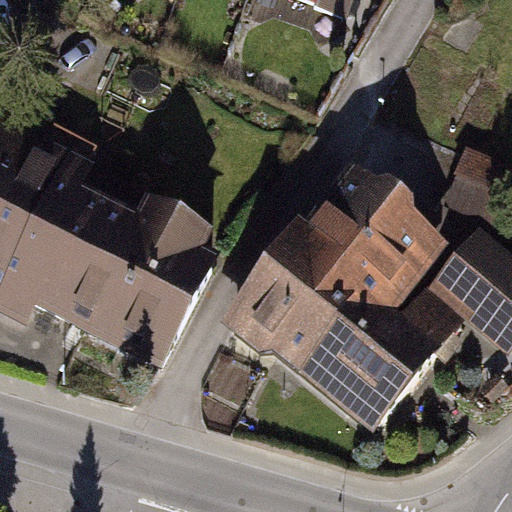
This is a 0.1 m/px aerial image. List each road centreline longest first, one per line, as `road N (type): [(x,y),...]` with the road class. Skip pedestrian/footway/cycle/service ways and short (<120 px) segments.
road 1 (residential): [(145,467),(426,0)]
road 2 (tertiary): [(145,467),(296,511)]
road 3 (tertiary): [(0,425),(145,467)]
